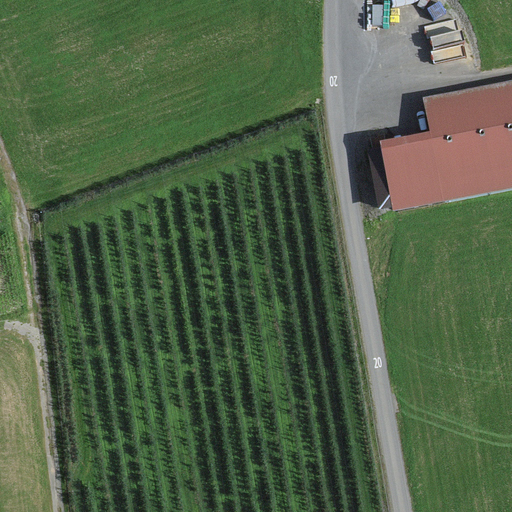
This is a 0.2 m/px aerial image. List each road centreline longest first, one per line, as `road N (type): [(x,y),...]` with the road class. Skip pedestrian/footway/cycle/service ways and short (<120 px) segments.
road 1 (track): [(329,103),(400,511)]
road 2 (track): [(59,511),(25,217),(0,154)]
road 3 (track): [(511,71),(329,103)]
